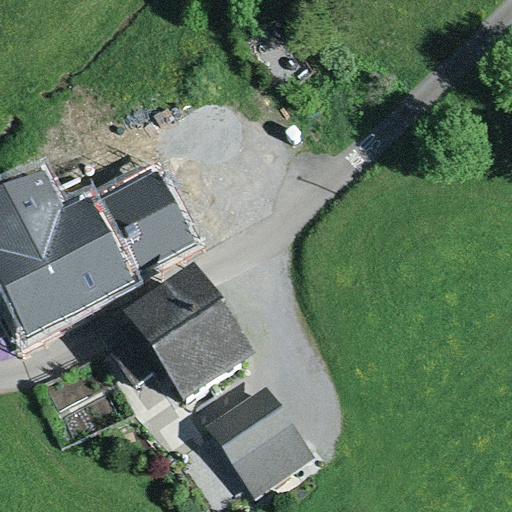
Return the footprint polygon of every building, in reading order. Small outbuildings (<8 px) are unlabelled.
[(226,126),(181,151),(229,235),(272,211),(226,126)] [(181,151),(106,191),(158,284),(232,241),(229,235),(181,151)] [(35,198),(0,217),(0,308),(27,356),(158,284),(106,191),(49,223),(35,198)] [(127,341),(105,356),(134,398),(157,382),(183,420),(252,374),(193,288),(123,335),(127,341)] [(266,394),(206,435),(256,507),(316,465),(266,394)]
